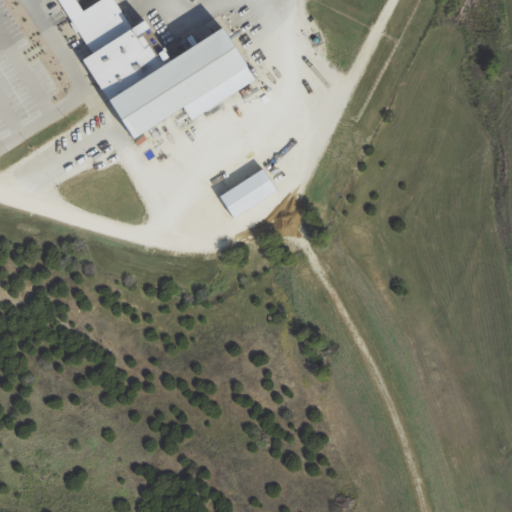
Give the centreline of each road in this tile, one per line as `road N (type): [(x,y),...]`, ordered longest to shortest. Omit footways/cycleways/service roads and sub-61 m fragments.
road 1 (residential): [(0,192),(139,235),(138,182),(27,0)]
road 2 (residential): [(139,235),(223,241),(281,208),(389,0)]
road 3 (residential): [(281,208),(381,392),(420,511)]
road 4 (residential): [(284,0),(181,21),(167,0)]
